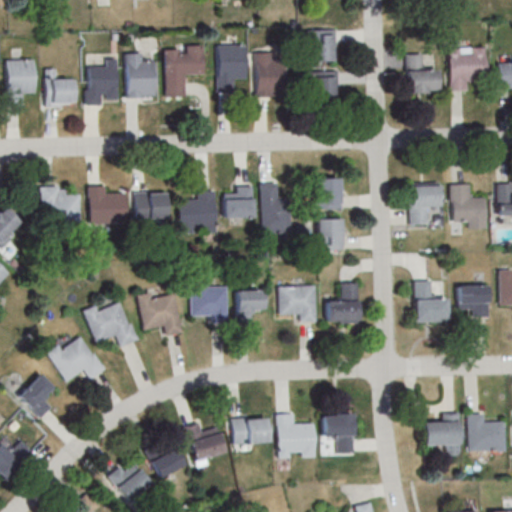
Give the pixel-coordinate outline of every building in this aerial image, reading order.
[(333,30),(305,30),(305,61),(333,61),(333,30)] [(161,48),(176,48),(177,52),(184,52),(184,44),(200,44),(201,72),(182,73),(183,94),(163,95),(161,48)] [(214,44),(242,44),(243,77),(231,77),(231,90),(215,91),(214,44)] [(484,78),(484,47),(447,47),(447,89),(467,89),(467,78),(484,78)] [(123,52),(138,52),(138,59),(151,59),(152,95),(124,96),(123,52)] [(253,96),(282,96),(282,53),(253,53),(253,96)] [(405,93),(435,92),(435,67),(422,67),(422,53),(404,54),(405,93)] [(84,67),(83,105),(102,105),(102,96),(115,96),(115,58),(105,58),(105,67),(84,67)] [(33,95),(33,59),(4,59),(4,106),(23,106),(23,95),(33,95)] [(497,86),(511,86),(511,60),(497,61),(497,86)] [(52,69),(43,69),(43,106),(75,106),(74,78),(52,78),(52,69)] [(335,71),(308,71),(308,101),(335,101),(335,71)] [(338,178),(313,178),(313,209),(338,209),(338,178)] [(258,183),(260,233),(288,232),(287,197),(277,197),(277,182),(258,183)] [(511,215),(511,182),(495,183),(495,215),(511,215)] [(449,184),(448,219),(463,219),(463,228),(483,228),(484,196),(469,195),(469,184),(449,184)] [(86,224),(124,223),(123,194),(104,194),(104,185),(86,185),(86,224)] [(437,185),(407,185),(407,223),(426,223),(426,206),(437,206),(437,185)] [(78,227),(78,194),(61,194),(61,186),(38,186),(38,227),(78,227)] [(220,218),(250,218),(250,186),(231,186),(231,195),(220,195),(220,218)] [(176,232),(214,232),(214,191),(176,191),(176,232)] [(132,219),(165,219),(165,192),(132,192),(132,219)] [(0,207),(0,244),(20,224),(2,206),(0,207)] [(313,218),(313,249),(340,249),(340,218),(313,218)] [(511,271),(497,272),(497,306),(511,305),(511,271)] [(446,297),(431,298),(431,280),(412,280),(413,322),(446,321),(446,297)] [(357,322),(357,282),(336,282),(336,299),(324,299),(324,322),(357,322)] [(275,285),(311,283),(313,319),(297,320),(296,312),(276,313),(275,285)] [(187,286),(224,285),(225,321),(209,321),(209,314),(188,315),(187,286)] [(486,285),(455,285),(455,306),(466,306),(466,316),(486,316),(486,285)] [(234,323),(253,323),(253,310),(264,310),(264,289),(234,289),(234,323)] [(133,295),(148,292),(149,297),(171,292),(179,330),(164,333),(161,323),(140,328),(133,295)] [(81,310),(94,344),(114,336),(118,347),(136,340),(121,301),(99,310),(96,303),(81,310)] [(44,351),(64,382),(82,371),(87,379),(103,369),(82,336),(63,348),(59,342),(44,351)] [(52,387),(37,374),(15,396),(38,418),(52,403),(44,395),(52,387)] [(442,445),(442,455),(458,455),(458,412),(439,412),(439,423),(421,423),(421,445),(442,445)] [(275,413),(275,457),(313,457),(313,424),(293,424),(293,413),(275,413)] [(321,414),(321,437),(332,437),(332,452),(352,452),(352,413),(321,414)] [(464,413),(465,450),(502,449),(501,420),(481,421),(480,413),(464,413)] [(231,443),(266,443),(266,417),(230,418),(231,443)] [(181,428),(192,462),(223,452),(215,427),(203,431),(200,421),(181,428)] [(182,467),(171,437),(143,447),(154,477),(182,467)] [(32,452),(17,438),(6,449),(0,442),(0,476),(4,480),(32,452)] [(106,476),(125,501),(148,484),(130,458),(106,476)] [(67,511),(91,511),(98,506),(86,493),(67,511)] [(370,511),(368,502),(350,506),(351,511),(370,511)]
